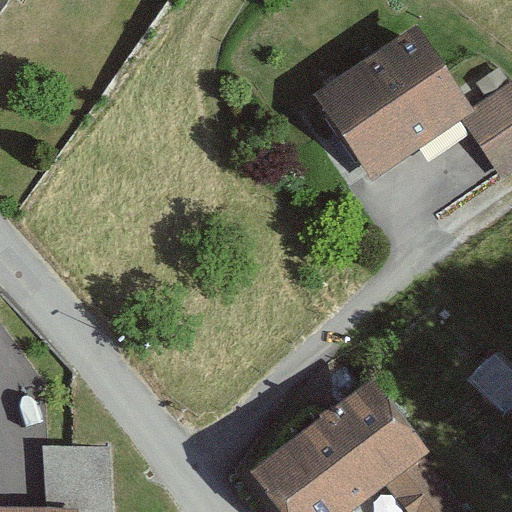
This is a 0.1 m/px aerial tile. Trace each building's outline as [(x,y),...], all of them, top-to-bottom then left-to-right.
[(427,12),(319,80),(374,168),(466,110),(482,100),(427,12)] [(511,82),(482,100),(466,110),(503,172),(511,166),(511,82)] [(479,511),(383,370),(259,454),(297,511),(342,511),(384,484),(403,511),(479,511)] [(48,441),(46,494),(87,495),(86,511),(116,511),(118,443),(48,441)] [(46,494),(0,492),(0,511),(86,511),(87,495),(46,494)]
